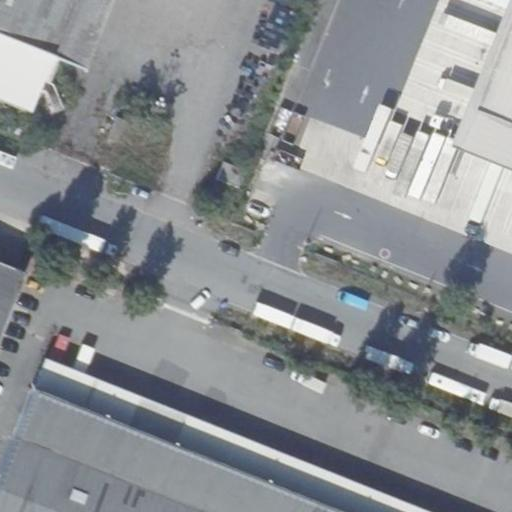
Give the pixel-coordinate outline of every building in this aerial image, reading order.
[(43,55),(64,0),(0,0),(0,90),(24,100),(43,55)] [(64,0),(43,55),(78,69),(104,0),(64,0)] [(511,0),(355,0),(315,101),(511,180),(511,0)] [(0,102),(20,111),(24,100),(0,90),(0,102)] [(213,181),(235,189),(241,173),(220,164),(213,181)] [(0,322),(19,276),(0,268),(0,322)] [(333,511),(25,388),(0,450),(0,511),(333,511)] [(237,457),(243,439),(179,418),(173,436),(237,457)]
